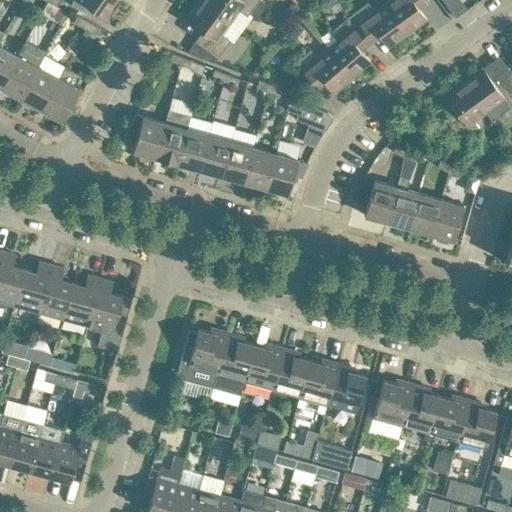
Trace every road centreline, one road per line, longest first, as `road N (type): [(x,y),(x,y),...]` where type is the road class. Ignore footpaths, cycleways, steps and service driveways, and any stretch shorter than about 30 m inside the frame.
road 1 (unclassified): [(306,234),(324,165),(360,112),(511,7)]
road 2 (unclassified): [(97,511),(163,276)]
road 3 (unclassified): [(62,163),(156,0)]
road 4 (unclassified): [(468,279),(306,234)]
road 5 (unclassified): [(448,353),(287,312)]
road 6 (unclassified): [(29,224),(166,259)]
road 7 (unclassified): [(191,203),(62,163)]
road 8 (unclassified): [(287,312),(163,276)]
